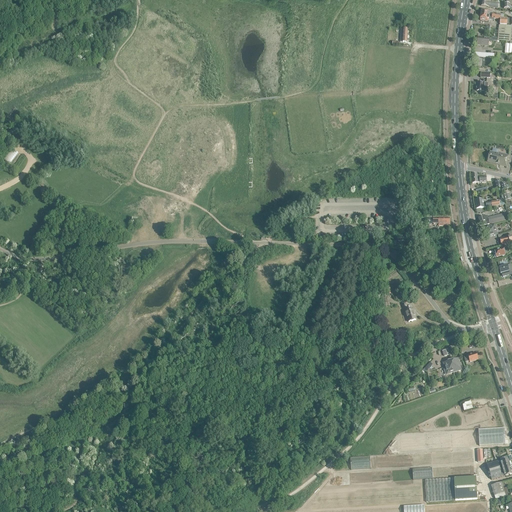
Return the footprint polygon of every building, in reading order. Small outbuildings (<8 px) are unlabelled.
[(498,9),(498,4),(490,3),(490,0),(481,0),(481,6),(498,9)] [(497,16),(496,19),(499,20),(500,16),(500,17),(500,16),(501,14),(496,13),(496,15),(489,13),(490,11),(482,9),(482,10),(481,11),(481,12),(481,13),(481,14),(481,15),(492,17),(492,15),(497,16)] [(511,36),(511,26),(499,26),(498,35),(511,36)] [(400,39),(400,42),(407,42),(407,37),(408,29),(401,29),(401,35),(399,35),(398,39),(399,39),(400,39)] [(492,39),(478,37),(476,45),(488,46),(488,42),(492,42),(492,39)] [(485,60),(474,59),(473,66),(476,66),(476,68),(477,68),(477,66),(482,67),(482,65),(484,65),(484,67),(492,68),(491,68),(495,68),(496,60),(485,59),(485,60)] [(477,90),(477,91),(482,91),(484,92),(487,92),(487,87),(487,83),(486,83),(477,82),(477,83),(477,87),(476,87),(476,90),(477,90)] [(501,154),(500,155),(491,152),(490,156),(489,156),(487,162),(488,162),(488,161),(496,163),(495,164),(496,164),(496,163),(499,164),(499,165),(500,165),(502,166),(505,166),(505,167),(506,167),(509,156),(501,154)] [(486,177),(484,177),(479,177),(479,178),(477,178),(477,174),(471,175),(472,183),(478,183),(480,182),(480,183),(486,182),(486,177)] [(500,185),(499,180),(494,182),(496,188),(501,187),(501,190),(506,189),(505,184),(500,185)] [(499,201),(496,201),(485,203),(485,201),(483,201),(483,199),(475,201),(476,209),(484,208),(486,207),(500,205),(499,201)] [(492,224),(500,222),(508,220),(507,213),(490,217),(492,224)] [(489,224),(488,218),(487,216),(478,218),(480,226),(489,224)] [(438,226),(450,226),(449,220),(449,218),(438,218),(433,219),(433,224),(438,224),(438,226)] [(486,238),(497,235),(495,228),(494,228),(494,225),(487,227),(483,228),(486,238)] [(501,245),(509,244),(508,237),(500,239),(501,245)] [(495,251),(494,251),(494,253),(495,253),(495,254),(495,255),(495,256),(496,256),(496,257),(501,256),(502,256),(504,256),(504,255),(505,255),(504,252),(509,251),(508,248),(509,248),(509,247),(503,248),(499,249),(499,250),(495,251)] [(502,277),(510,275),(509,271),(511,270),(511,269),(511,265),(499,268),(500,274),(501,273),(502,277)] [(416,320),(412,309),(408,311),(406,305),(402,306),(408,323),(416,320)] [(465,362),(469,361),(470,362),(478,360),(476,355),(477,355),(476,353),(468,356),(468,358),(464,359),(465,362)] [(453,360),(450,361),(452,367),(451,368),(453,373),(462,370),(461,366),(458,358),(453,360)] [(446,375),(453,373),(451,368),(452,367),(450,361),(448,361),(448,362),(443,363),(444,368),(443,368),(445,374),(446,374),(446,375)] [(464,411),(473,408),(471,401),(462,403),(464,411)] [(426,449),(452,448),(452,431),(426,432),(426,449)] [(371,456),(371,468),(391,468),(391,456),(371,456)] [(509,462),(508,460),(498,463),(499,469),(511,466),(510,462),(509,462)] [(502,476),(501,475),(499,469),(498,463),(497,461),(487,465),(491,480),(502,477),(502,476)] [(505,476),(511,473),(511,471),(511,469),(511,466),(499,469),(501,475),(504,474),(505,476)] [(392,470),(372,471),(372,482),(392,481),(392,470)] [(452,501),(478,499),(476,477),(473,477),(450,479),(452,501)] [(495,499),(505,496),(501,483),(491,486),(495,499)] [(466,502),(466,511),(487,511),(487,501),(466,502)]
